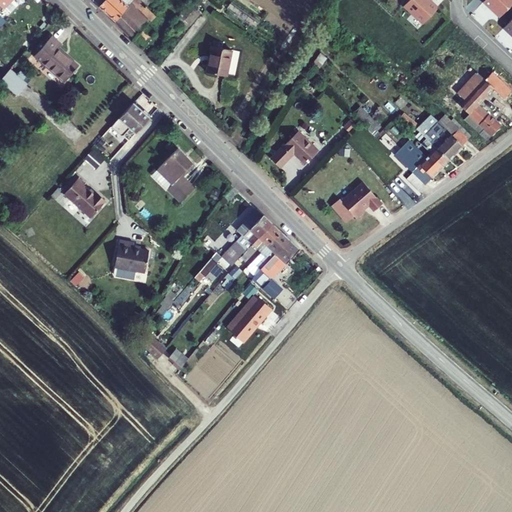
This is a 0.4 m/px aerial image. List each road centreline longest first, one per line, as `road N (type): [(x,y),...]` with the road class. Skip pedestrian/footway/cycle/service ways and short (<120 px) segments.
road 1 (tertiary): [(69,0),(340,268)]
road 2 (unclassified): [(124,511),(340,268)]
road 3 (tertiary): [(340,268),(511,421)]
road 4 (unclassified): [(340,268),(511,139)]
